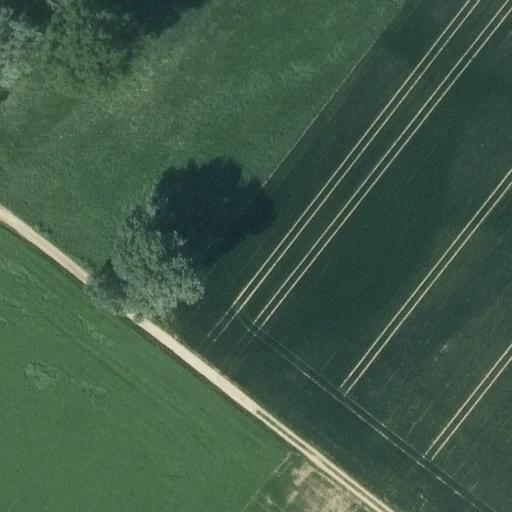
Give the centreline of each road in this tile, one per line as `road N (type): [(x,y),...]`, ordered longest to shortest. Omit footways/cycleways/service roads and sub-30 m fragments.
road 1 (track): [(383,511),(0,214)]
road 2 (track): [(0,98),(94,0)]
